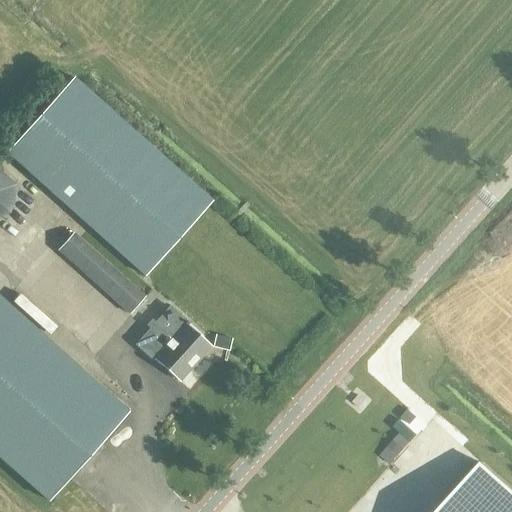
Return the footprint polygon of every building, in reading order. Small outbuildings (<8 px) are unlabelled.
[(145,276),(213,199),(75,76),(6,153),(145,276)] [(0,216),(10,213),(16,183),(0,170),(0,216)] [(130,314),(144,298),(73,234),(58,250),(130,314)] [(0,294),(0,458),(48,501),(75,472),(73,471),(137,400),(20,295),(11,305),(0,294)] [(314,298),(310,303),(315,307),(319,303),(314,298)] [(146,354),(147,353),(179,383),(211,349),(184,325),(188,321),(170,304),(155,321),(152,318),(147,324),(149,327),(135,344),(146,354)] [(229,350),(233,338),(216,333),(212,346),(229,350)] [(393,461),(410,436),(399,429),(382,454),(393,461)] [(511,511),(511,490),(480,463),(436,511),(511,511)]
